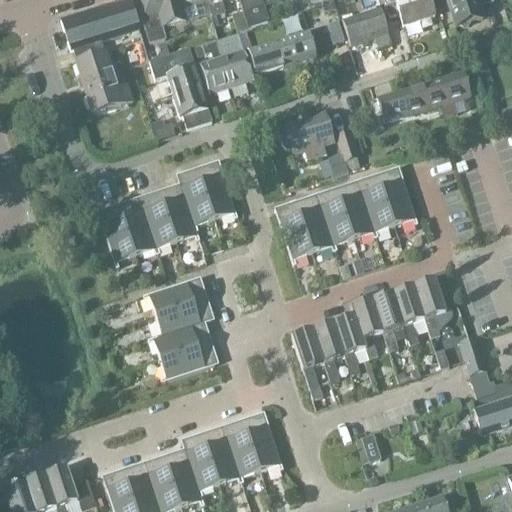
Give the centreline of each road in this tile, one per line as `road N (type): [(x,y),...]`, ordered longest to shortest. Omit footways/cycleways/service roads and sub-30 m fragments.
road 1 (residential): [(224,130),(106,170),(82,168),(25,9)]
road 2 (residential): [(511,36),(224,130)]
road 3 (residential): [(0,467),(157,417),(250,401)]
road 4 (residential): [(328,511),(511,455)]
road 5 (residential): [(441,263),(269,323)]
road 6 (residential): [(300,434),(455,377)]
road 7 (residential): [(258,258),(260,238),(224,130)]
